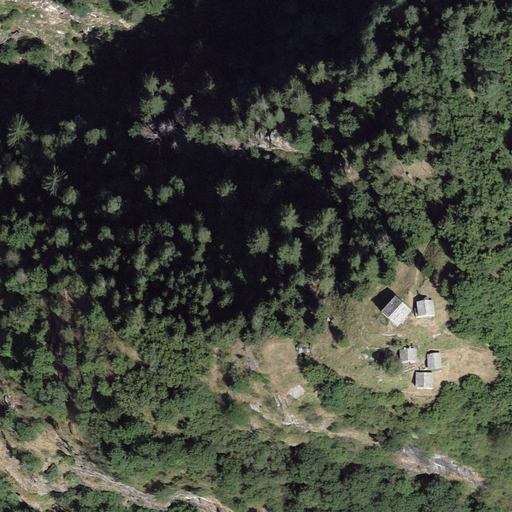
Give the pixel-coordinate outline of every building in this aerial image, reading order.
[(382,315),(397,328),(411,311),(395,298),(382,315)] [(433,302),(416,303),(417,319),(434,317),(433,302)] [(416,349),(400,350),(400,364),(417,363),(416,349)] [(440,354),(426,354),(427,371),(440,370),(440,354)] [(432,374),(416,374),(416,389),(432,389),(432,374)]
